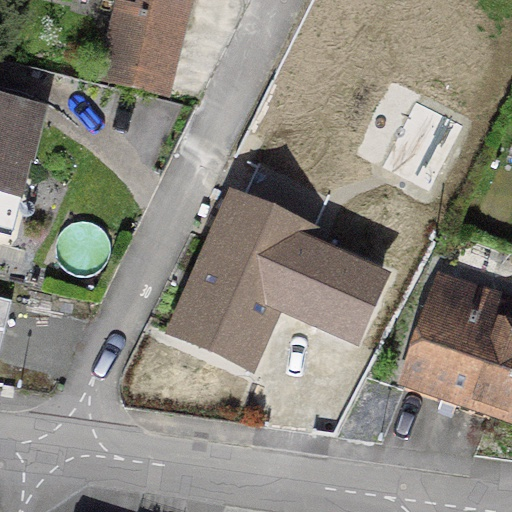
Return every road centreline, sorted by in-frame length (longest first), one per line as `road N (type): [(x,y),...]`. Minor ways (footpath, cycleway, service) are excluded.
road 1 (residential): [(54,446),(277,0)]
road 2 (residential): [(54,446),(437,495)]
